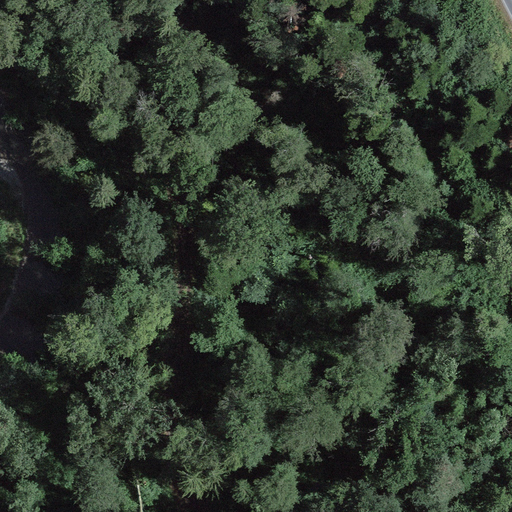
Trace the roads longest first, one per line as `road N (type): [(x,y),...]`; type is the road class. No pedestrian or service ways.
road 1 (track): [(98,0),(178,151),(184,239),(174,374)]
road 2 (track): [(202,511),(180,451),(174,374)]
